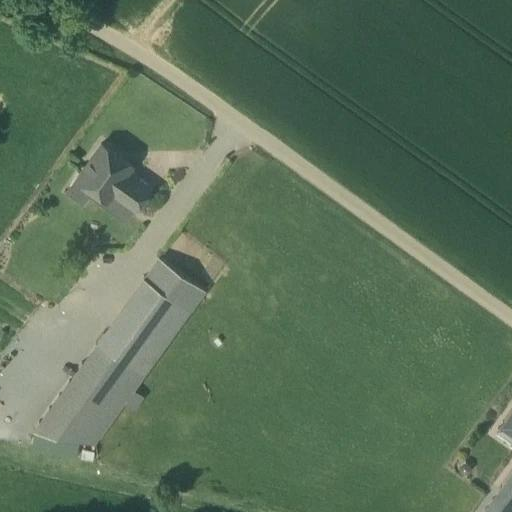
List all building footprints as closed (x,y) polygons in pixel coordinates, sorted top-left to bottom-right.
[(102,142),(76,178),(106,200),(112,192),(135,209),(151,187),(127,170),(132,164),(102,142)] [(204,291),(205,290),(158,257),(144,276),(191,310),(204,291)] [(131,391),(191,310),(144,276),(143,277),(150,281),(103,346),(102,347),(88,366),(82,362),(34,428),(95,442),(126,398),(131,391)] [(511,408),(503,421),(511,427),(511,438),(511,408)] [(0,435),(8,437),(11,422),(0,420),(0,435)] [(511,511),(511,497),(508,494),(495,511),(511,511)]
